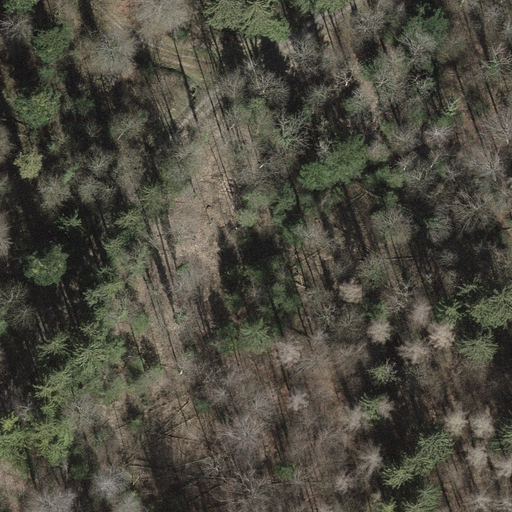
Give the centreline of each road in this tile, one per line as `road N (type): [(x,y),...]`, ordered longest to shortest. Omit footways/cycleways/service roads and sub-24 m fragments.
road 1 (track): [(351,0),(235,78),(191,121),(0,408)]
road 2 (track): [(89,0),(121,40),(235,78)]
